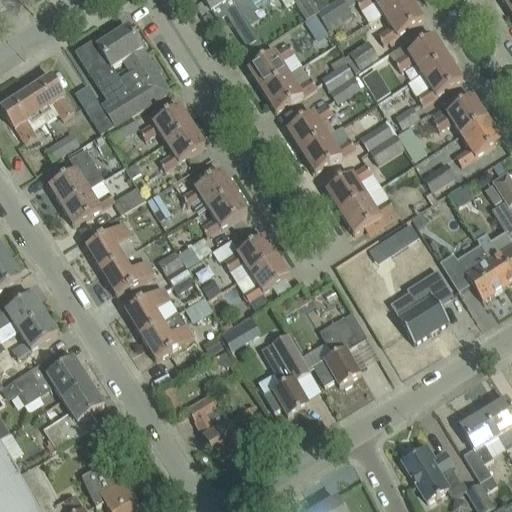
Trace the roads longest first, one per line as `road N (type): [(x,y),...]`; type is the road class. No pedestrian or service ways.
road 1 (residential): [(195,511),(0,193)]
road 2 (residential): [(310,250),(153,0)]
road 3 (unclassified): [(357,431),(511,339)]
road 4 (unclassified): [(230,511),(357,431)]
